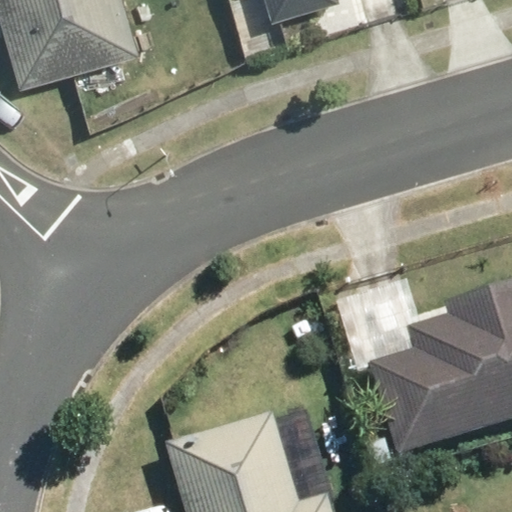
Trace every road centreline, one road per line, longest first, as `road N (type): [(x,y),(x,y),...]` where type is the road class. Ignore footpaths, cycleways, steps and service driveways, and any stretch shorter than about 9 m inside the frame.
road 1 (residential): [(94,288),(157,240),(276,177),(511,108)]
road 2 (residential): [(0,491),(35,376),(94,288)]
road 3 (residential): [(0,196),(94,288)]
